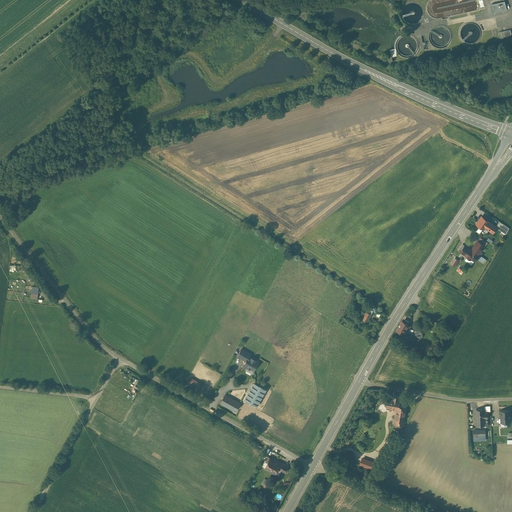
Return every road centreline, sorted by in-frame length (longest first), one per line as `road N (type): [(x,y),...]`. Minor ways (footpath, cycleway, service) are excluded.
road 1 (secondary): [(511,140),(404,302),(312,466)]
road 2 (secondary): [(244,0),(364,69),(511,133)]
road 3 (unclassified): [(312,466),(119,360)]
road 4 (unclassified): [(119,360),(0,216)]
road 5 (unclassified): [(96,398),(33,511)]
